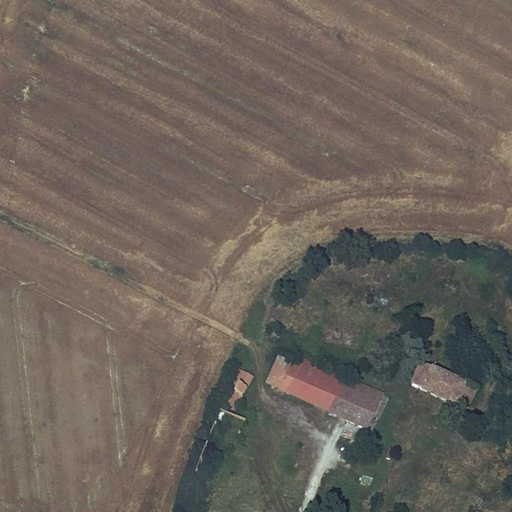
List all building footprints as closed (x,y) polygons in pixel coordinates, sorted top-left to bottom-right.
[(256,373),(271,380),(281,356),(267,350),(256,373)] [(293,350),(289,359),(328,376),(332,367),(293,350)] [(400,375),(453,400),(462,380),(410,353),(400,375)] [(281,356),(271,380),(359,418),(373,384),(332,367),(328,376),(289,359),(281,356)] [(229,361),(215,397),(226,402),(241,366),(229,361)] [(211,406),(192,452),(216,462),(235,416),(211,406)]
